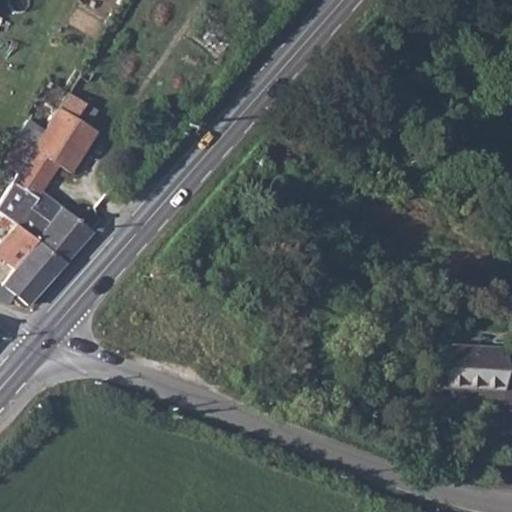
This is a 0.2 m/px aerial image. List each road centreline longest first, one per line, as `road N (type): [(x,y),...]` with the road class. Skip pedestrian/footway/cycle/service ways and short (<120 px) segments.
road 1 (unclassified): [(511,506),(397,479),(40,344)]
road 2 (primary): [(342,0),(40,344)]
